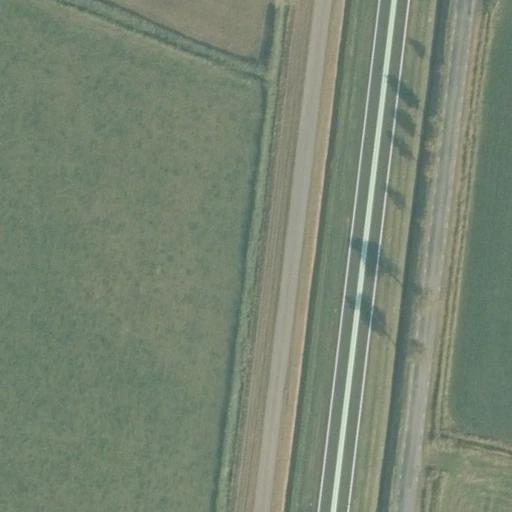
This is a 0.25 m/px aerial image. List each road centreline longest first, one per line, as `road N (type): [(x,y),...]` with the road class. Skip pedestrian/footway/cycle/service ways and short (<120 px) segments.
road 1 (tertiary): [(404,511),(466,0)]
road 2 (trunk): [(333,511),(394,0)]
road 3 (unclassified): [(262,511),(323,0)]
